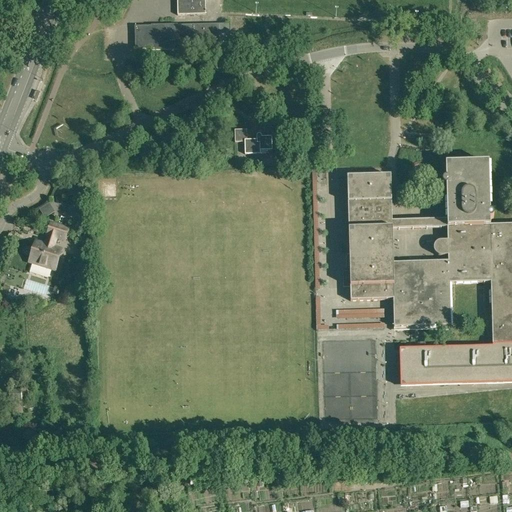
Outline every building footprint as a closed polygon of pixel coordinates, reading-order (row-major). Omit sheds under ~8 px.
[(205,0),(177,0),(178,16),(206,15),(205,0)] [(219,48),(219,46),(221,46),(222,49),(226,49),(226,46),(230,46),(230,25),(135,27),(135,49),(151,49),(151,51),(179,50),(179,49),(219,48)] [(234,131),(235,143),(244,142),(244,141),(247,141),(246,130),(234,131)] [(260,151),(272,150),(272,137),(261,137),(261,136),(261,135),(260,134),(259,134),(258,134),(257,135),(256,135),(256,136),(256,141),(247,141),(244,141),(244,142),(245,155),(260,155),(260,151)] [(444,181),(443,184),(443,185),(443,187),(446,188),(446,221),(393,222),(392,177),(365,178),(351,178),(348,178),(351,270),(345,271),(345,286),(350,286),(350,302),(393,300),(394,328),(451,327),(449,286),(491,285),(492,326),(492,347),(492,348),(399,350),(400,388),(511,384),(511,225),(490,226),(490,220),(491,220),(492,220),(492,219),(493,218),(493,217),(493,216),(493,215),(493,214),(492,214),(491,213),(489,213),(488,164),(445,165),(445,169),(445,180),(444,181)] [(47,235),(48,236),(45,245),(35,242),(29,262),(33,264),(55,271),(61,250),(53,248),(56,238),(64,241),(68,229),(51,224),(47,235)] [(78,258),(77,261),(85,264),(89,254),(81,251),(78,258)] [(25,384),(24,374),(8,375),(9,385),(25,384)] [(28,397),(28,389),(9,390),(10,401),(22,400),(22,397),(28,397)] [(12,403),(13,414),(21,414),(20,402),(12,403)] [(403,471),(382,472),(382,475),(382,483),(404,482),(403,471)] [(181,483),(175,489),(178,493),(185,486),(181,483)]
